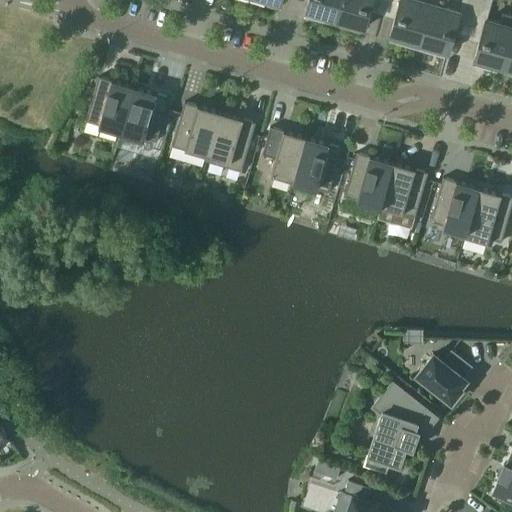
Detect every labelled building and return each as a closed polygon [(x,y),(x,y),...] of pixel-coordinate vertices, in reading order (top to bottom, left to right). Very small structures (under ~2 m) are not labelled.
[(308,11),(335,18),(340,0),(308,0),(306,10),(307,11),(308,11)] [(340,0),(335,18),(363,26),(363,27),(364,27),(371,0),(340,0)] [(392,35),(419,43),(431,0),(399,0),(390,35),(391,35),(392,35)] [(431,0),(419,43),(447,51),(448,52),(460,11),(446,7),(447,0),(431,0)] [(477,0),(476,6),(489,10),(492,0),(477,0)] [(476,59),(504,67),(511,37),(511,15),(503,13),(501,22),(486,18),(474,59),(476,59)] [(134,86),(99,76),(86,120),(120,130),(119,134),(120,135),(134,86)] [(170,96),(134,86),(120,135),(143,141),(144,137),(157,140),(170,96)] [(220,111),(185,101),(172,145),(206,155),(205,160),(206,160),(220,111)] [(256,121),(220,111),(206,160),(241,170),(256,121)] [(306,136),(271,126),(262,155),(275,159),(271,174),(293,180),(291,185),(292,185),(306,136)] [(342,147),(306,136),(292,185),(315,192),(316,187),(329,191),(342,147)] [(393,161),(357,151),(344,195),(380,206),(393,161)] [(428,172),(393,161),(380,206),(415,216),(428,172)] [(479,186),(443,176),(430,220),(443,224),(442,229),(465,235),(479,186)] [(511,204),(511,196),(479,186),(465,235),(487,242),(489,237),(501,241),(511,204)] [(443,361),(433,353),(416,374),(451,402),(467,379),(463,376),(471,365),(452,350),(443,361)] [(428,409),(392,381),(381,395),(394,406),(392,413),(382,410),(364,464),(386,471),(389,462),(399,465),(405,447),(412,449),(418,431),(415,429),(417,422),(428,409)] [(0,441),(8,436),(0,423),(0,441)] [(511,452),(507,465),(504,463),(498,477),(500,478),(493,493),(511,501),(511,452)] [(367,486),(344,478),(340,491),(351,495),(345,511),(398,511),(399,511),(399,509),(397,508),(397,509),(363,497),(362,496),(365,487),(367,487),(367,486)]
